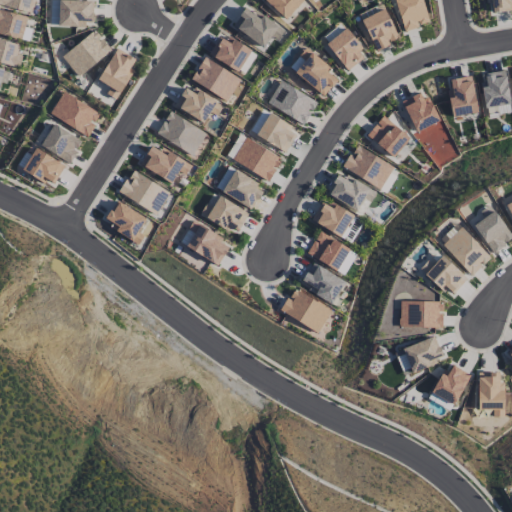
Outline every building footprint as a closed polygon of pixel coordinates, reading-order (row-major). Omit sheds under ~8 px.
[(0,0),(0,5),(32,11),(34,0),(0,0)] [(58,0),(58,24),(93,24),(93,0),(58,0)] [(300,0),(265,0),(285,18),(301,1),(300,0)] [(394,0),(404,30),(429,22),(421,0),(394,0)] [(511,0),(485,0),(486,3),(491,3),(491,12),(511,9),(511,0)] [(358,13),(375,49),(398,39),(381,2),(358,13)] [(255,10),(253,13),(244,7),(231,27),(263,49),(271,37),(277,41),(284,30),(255,10)] [(0,34),(29,39),(31,28),(25,27),(27,14),(0,9),(0,34)] [(366,54),(344,28),(325,43),(347,70),(366,54)] [(77,76),(111,50),(94,29),(61,55),(77,76)] [(256,52),(227,37),(226,40),(218,35),(208,55),(244,73),(256,52)] [(0,62),(19,67),(21,54),(17,53),(19,44),(0,39),(0,62)] [(135,58),(116,47),(96,81),(95,80),(87,92),(111,106),(133,69),(130,67),(135,58)] [(339,76),(305,48),(289,67),(323,95),(339,76)] [(239,78),(204,56),(190,78),(226,100),(239,78)] [(0,82),(7,83),(9,69),(0,67),(0,82)] [(510,102),(503,69),(483,73),(485,80),(479,82),(484,107),(510,102)] [(449,79),(451,89),(446,90),(451,116),(477,112),(471,74),(449,79)] [(267,102),(303,124),(317,101),(280,80),(267,102)] [(189,83),(173,103),(204,126),(219,106),(189,83)] [(100,113),(63,90),(49,113),(86,136),(100,113)] [(400,101),(415,131),(438,120),(423,90),(400,101)] [(155,133),(195,158),(202,148),(197,145),(205,133),(169,110),(155,133)] [(285,152),(297,131),(268,113),(255,134),(285,152)] [(409,138),(383,114),(366,134),(392,157),(409,138)] [(69,163),(82,141),(53,123),(40,145),(69,163)] [(282,158),(246,137),(233,159),(268,181),(282,158)] [(139,163),(175,185),(189,163),(161,146),(158,150),(150,145),(139,163)] [(381,187),(392,164),(354,145),(342,168),(381,187)] [(21,169),(44,182),(46,178),(54,183),(64,164),(34,147),(21,169)] [(264,188),(228,165),(215,186),(250,209),(264,188)] [(132,169),(117,192),(157,217),(172,194),(132,169)] [(379,189),(386,192),(396,175),(389,171),(379,189)] [(345,178),(336,174),(326,193),(362,213),(375,191),(347,175),(345,178)] [(235,234),(248,212),(218,195),(212,205),(206,202),(199,213),(235,234)] [(310,219),(349,243),(362,222),(323,198),(310,219)] [(144,234),(138,231),(146,217),(115,200),(103,222),(139,242),(144,234)] [(483,216),(479,210),(488,204),(511,236),(505,242),(503,239),(501,240),(504,244),(493,253),(472,225),(483,216)] [(222,237),(197,222),(192,231),(188,228),(179,243),(216,266),(228,246),(220,241),(222,237)] [(439,237),(456,222),(489,257),(482,263),(480,260),(478,262),(481,265),(471,275),(442,243),(443,242),(439,237)] [(356,250),(317,232),(306,255),(345,274),(356,250)] [(419,267),(426,259),(432,264),(435,260),(431,256),(435,252),(439,256),(441,254),(466,277),(452,292),(447,287),(443,291),(424,274),(425,272),(419,267)] [(302,281),(310,284),(307,292),(333,302),(343,277),(309,263),(302,281)] [(295,288),(289,298),(286,297),(278,309),(316,333),(331,310),(295,288)] [(399,324),(398,324),(398,317),(399,317),(399,300),(439,301),(439,303),(441,303),(441,310),(437,310),(437,313),(441,313),(440,327),(399,326),(399,324)] [(394,352),(402,348),(401,348),(433,335),(437,345),(438,345),(442,354),(434,357),(436,362),(412,372),(411,371),(403,374),(394,352)] [(511,346),(503,356),(511,364),(511,346)] [(443,369),(447,371),(452,364),(469,375),(448,410),(427,397),(430,391),(430,390),(443,369)] [(477,371),(498,371),(498,382),(503,382),(503,416),(492,416),(492,408),(477,408),(477,371)]
